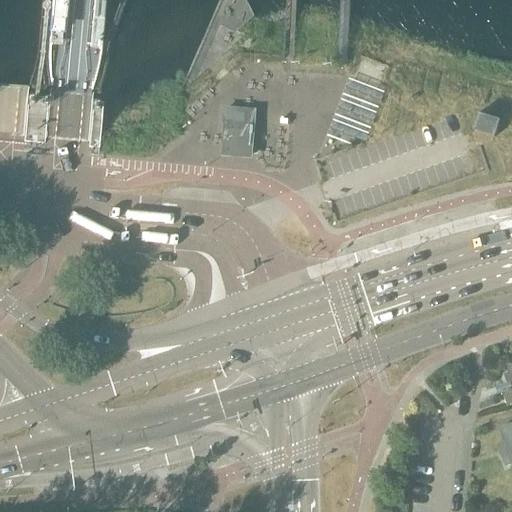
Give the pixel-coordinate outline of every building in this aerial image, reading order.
[(363,60),(356,77),(377,85),(384,68),(363,60)] [(369,145),(383,88),(344,79),(330,136),(369,145)] [(255,111),(224,108),(221,150),(252,153),(255,111)] [(494,137),(497,126),(499,121),(498,120),(498,122),(478,115),(479,114),(477,113),(472,130),(473,131),(473,130),(493,136),(493,137),(494,137)] [(507,407),(511,405),(511,365),(506,368),(508,374),(503,375),(506,384),(511,382),(511,385),(511,390),(503,394),(507,407)] [(511,468),(511,425),(499,429),(504,446),(497,449),(506,467),(511,465),(511,468)]
